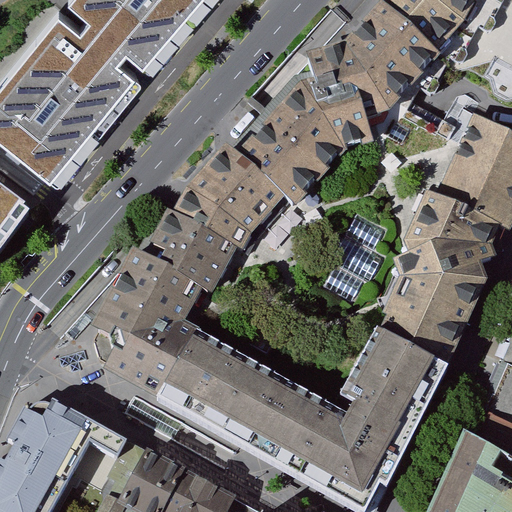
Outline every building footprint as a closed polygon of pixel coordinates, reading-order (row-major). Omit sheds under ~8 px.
[(138,64),(191,0),(72,0),(85,10),(81,16),(138,64)] [(109,278),(74,343),(158,402),(201,328),(225,287),(249,242),(293,194),(302,199),(355,144),(386,122),(410,100),(444,61),(379,0),(322,59),(275,95),(170,212),(109,278)] [(379,0),(444,61),(475,0),(379,0)] [(0,132),(47,172),(138,64),(81,16),(75,22),(59,9),(0,79),(0,132)] [(458,113),(437,128),(386,122),(355,144),(302,199),(293,194),(249,242),(225,287),(201,328),(344,398),(379,324),(436,197),(474,116),(458,113)] [(511,135),(474,116),(436,197),(501,228),(508,231),(511,221),(511,135)] [(488,252),(501,228),(436,197),(379,324),(449,365),(462,336),(469,320),(478,300),(487,280),(481,266),(491,261),(488,252)] [(0,294),(43,239),(0,206),(0,294)] [(201,328),(158,402),(177,413),(357,511),(373,511),(449,365),(379,324),(344,398),(201,328)] [(511,368),(502,363),(473,428),(511,449),(511,368)] [(48,415),(30,424),(0,480),(0,511),(56,511),(70,484),(116,508),(144,460),(67,419),(48,415)] [(511,449),(473,428),(459,456),(511,484),(511,449)] [(511,511),(511,484),(459,456),(432,511),(511,511)] [(232,511),(144,460),(116,508),(122,511),(232,511)]
